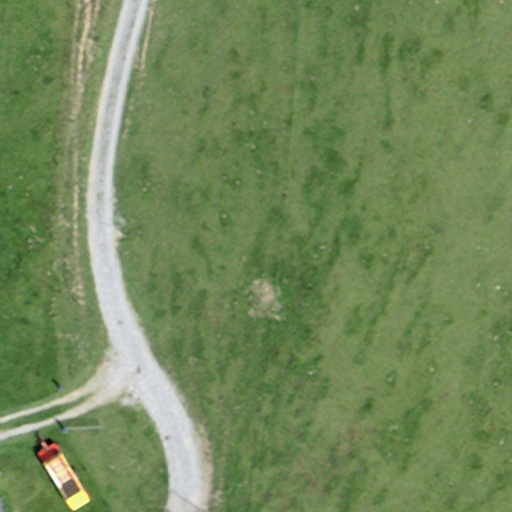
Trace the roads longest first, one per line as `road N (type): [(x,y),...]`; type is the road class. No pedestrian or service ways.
road 1 (track): [(184,511),(189,467),(136,357),(109,282),(99,220),(105,132),(138,0)]
road 2 (track): [(0,427),(143,368)]
